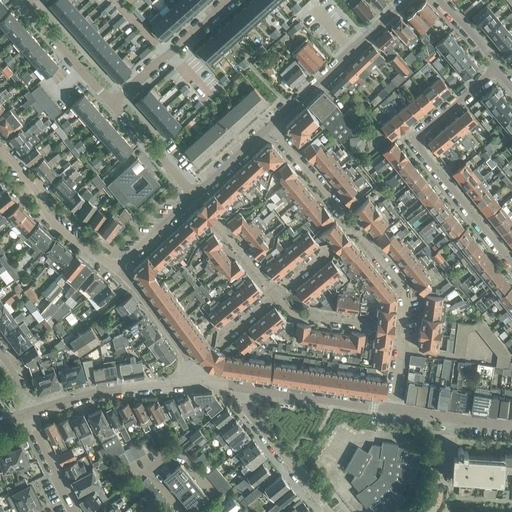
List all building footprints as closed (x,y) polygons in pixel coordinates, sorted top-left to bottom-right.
[(74,0),(46,0),(46,1),(58,14),(71,2),(71,3),(74,0)] [(179,0),(176,3),(188,16),(195,10),(185,0),(179,0)] [(185,0),(195,10),(201,4),(197,0),(185,0)] [(259,0),(252,0),(249,4),(260,17),(268,10),(259,0)] [(274,0),(259,0),(268,10),(277,3),(274,0)] [(371,11),(361,0),(360,0),(352,8),(362,20),(364,19),(366,19),(367,17),(367,15),(371,11)] [(482,0),(475,0),(472,3),(477,9),(484,2),(482,0)] [(439,15),(426,1),(416,10),(429,24),(439,15)] [(65,22),(78,10),(71,3),(71,2),(58,14),(65,22)] [(170,9),(181,22),(188,16),(176,3),(170,9)] [(477,9),(472,3),(463,11),(469,17),(477,9)] [(249,4),(241,11),(252,24),(260,17),(249,4)] [(480,26),(481,25),(494,14),(486,5),(472,17),(480,26)] [(161,16),(173,30),(181,22),(170,9),(162,16),(161,16)] [(487,32),(488,33),(501,22),(496,16),(499,14),(500,10),(499,9),(494,14),(481,25),(483,28),(483,30),(485,32),(487,32)] [(65,22),(71,29),(84,17),(78,10),(65,22)] [(423,30),(429,24),(416,10),(407,18),(424,37),(429,43),(434,38),(430,33),(428,35),(423,30)] [(241,11),(232,18),(244,32),(252,24),(241,11)] [(18,20),(18,21),(10,12),(0,20),(0,24),(6,31),(6,32),(18,21),(18,20)] [(150,31),(160,42),(173,30),(161,16),(162,16),(159,12),(148,21),(154,28),(150,31)] [(90,24),(84,17),(71,29),(77,36),(90,24)] [(399,33),(398,34),(411,47),(416,42),(414,40),(418,36),(405,23),(400,17),(391,26),(399,33)] [(232,18),(224,25),(236,39),(244,32),(232,18)] [(18,21),(19,21),(18,21),(6,32),(6,31),(2,35),(5,38),(9,35),(14,40),(26,30),(18,21)] [(490,38),(494,42),(508,30),(501,22),(488,33),(490,36),(490,38)] [(90,24),(77,36),(83,42),(96,31),(90,24)] [(224,25),(216,33),(228,46),(236,39),(224,25)] [(291,36),(297,31),(294,27),(287,32),(291,36)] [(436,31),(441,37),(444,34),(439,28),(436,31)] [(34,38),(26,30),(14,40),(22,49),(34,38)] [(395,37),(387,30),(374,42),(388,57),(387,59),(388,60),(396,53),(392,49),(400,42),(395,37)] [(499,46),(501,49),(502,50),(511,40),(511,35),(508,30),(494,42),(497,46),(499,46)] [(83,42),(89,49),(102,37),(96,31),(83,42)] [(216,33),(208,40),(220,53),(221,53),(228,46),(216,33)] [(443,53),(456,42),(455,41),(455,39),(453,37),(452,37),(449,33),(436,44),(443,53)] [(287,38),(285,35),(279,39),(282,43),(287,38)] [(108,44),(102,37),(89,49),(95,56),(108,44)] [(435,48),(429,43),(424,37),(420,40),(425,46),(415,55),(420,61),(435,48)] [(25,52),(30,58),(42,47),(34,39),(34,38),(22,49),(18,52),(18,53),(18,52),(21,56),(25,52)] [(307,39),(299,46),(317,65),(325,58),(307,39)] [(208,40),(195,52),(204,62),(208,59),(214,66),(223,57),(224,56),(221,53),(220,53),(208,40)] [(511,40),(502,50),(501,49),(501,50),(508,59),(511,55),(511,40)] [(443,53),(450,61),(463,50),(462,49),(462,47),(460,45),(459,45),(456,42),(443,53)] [(108,44),(95,56),(101,62),(114,51),(108,44)] [(381,55),(371,45),(364,52),(374,62),(378,58),(380,61),(384,58),(381,55)] [(299,46),(291,54),(309,72),(317,65),(299,46)] [(30,58),(37,67),(50,56),(49,56),(47,53),(42,47),(30,58)] [(450,61),(457,69),(470,58),(469,57),(469,56),(467,54),(466,53),(463,50),(450,61)] [(114,51),(101,62),(108,71),(122,59),(121,58),(114,51)] [(417,57),(411,51),(406,55),(412,62),(417,57)] [(375,63),(374,62),(364,52),(357,58),(368,70),(375,63)] [(388,60),(405,78),(413,71),(396,53),(388,60)] [(4,59),(7,63),(12,58),(10,54),(4,59)] [(122,59),(108,71),(120,84),(131,75),(128,71),(134,65),(125,55),(121,58),(122,59)] [(50,56),(37,67),(46,76),(58,65),(50,56)] [(357,58),(350,65),(359,76),(362,78),(369,71),(368,70),(357,58)] [(473,62),(470,58),(457,69),(464,78),(477,67),(476,65),(476,64),(474,62),(473,62)] [(306,75),(306,74),(298,65),(292,71),(289,68),(287,70),(285,69),(280,74),(284,78),(281,81),(281,83),(284,86),(286,87),(289,84),(292,87),(306,75)] [(346,69),(342,72),(352,82),(359,76),(350,65),(346,69)] [(425,65),(419,70),(422,73),(428,68),(425,65)] [(441,74),(447,69),(444,65),(438,70),(441,74)] [(416,79),(422,73),(419,70),(413,75),(416,79)] [(21,76),(24,79),(30,74),(27,71),(21,76)] [(338,96),(352,82),(342,72),(328,86),(338,96)] [(21,81),(14,73),(10,76),(17,84),(21,81)] [(391,78),(396,84),(402,79),(397,73),(391,78)] [(438,79),(431,84),(442,97),(450,90),(440,77),(437,74),(435,75),(438,79)] [(409,79),(403,84),(406,87),(412,82),(409,79)] [(389,92),(397,85),(392,81),(385,87),(389,92)] [(433,104),(442,97),(431,84),(428,81),(427,82),(429,85),(423,91),(433,104)] [(406,87),(403,84),(397,90),(400,93),(406,87)] [(31,92),(34,97),(44,89),(40,85),(31,92)] [(143,88),(132,98),(145,111),(158,99),(158,100),(162,96),(161,96),(153,86),(146,92),(143,88)] [(385,87),(378,94),(382,99),(389,92),(385,87)] [(481,98),(488,107),(501,95),(498,92),(498,90),(496,88),(494,88),(494,87),(481,98)] [(0,98),(8,92),(5,88),(0,92),(0,98)] [(254,88),(231,109),(244,123),(267,102),(254,88)] [(425,111),(433,104),(423,91),(420,88),(418,89),(421,92),(414,98),(425,111)] [(34,97),(37,100),(38,101),(47,94),(44,89),(34,97)] [(8,92),(0,98),(0,111),(4,108),(0,104),(5,100),(12,94),(10,90),(8,92)] [(32,103),(36,100),(29,91),(24,94),(32,103)] [(335,104),(323,91),(308,105),(320,117),(318,118),(341,142),(359,127),(346,111),(342,114),(335,104)] [(371,101),(374,105),(381,99),(374,92),(371,94),(374,98),(371,101)] [(393,93),(387,98),(389,102),(395,96),(393,93)] [(38,101),(41,106),(51,98),(47,94),(38,101)] [(92,103),(92,104),(84,95),(72,105),(80,114),(92,103)] [(406,105),(417,117),(425,111),(414,98),(412,95),(410,96),(413,99),(406,105)] [(501,95),(488,107),(495,115),(508,104),(505,100),(505,99),(503,96),(502,96),(501,95)] [(41,106),(44,109),(45,110),(54,102),(51,98),(41,106)] [(387,98),(380,104),(383,107),(389,102),(387,98)] [(158,99),(145,111),(152,119),(165,107),(158,100),(158,99)] [(40,113),(44,109),(41,106),(38,101),(37,100),(32,103),(40,113)] [(45,110),(48,114),(58,107),(54,102),(45,110)] [(408,124),(417,117),(406,105),(403,102),(402,103),(404,106),(398,112),(408,124)] [(93,104),(92,103),(80,114),(88,123),(100,112),(92,104),(93,104)] [(495,115),(502,123),(511,115),(511,106),(511,105),(509,105),(508,104),(495,115)] [(346,111),(356,122),(362,117),(352,106),(346,111)] [(0,129),(12,120),(17,115),(11,107),(0,116),(0,129)] [(52,119),(61,111),(58,107),(48,114),(52,119)] [(165,107),(152,119),(159,127),(172,115),(165,107)] [(309,124),(310,126),(318,120),(307,107),(300,113),(292,120),(286,126),(286,130),(298,145),(300,147),(304,144),(302,141),(310,135),(307,131),(306,127),(309,124)] [(483,111),(480,107),(473,113),(476,117),(483,111)] [(376,108),(370,113),(373,116),(379,111),(376,108)] [(221,144),(244,123),(231,109),(208,129),(221,144)] [(396,113),(389,119),(400,131),(400,132),(409,125),(408,124),(398,112),(395,109),(393,110),(396,113)] [(469,128),(473,125),(476,129),(480,126),(467,110),(459,116),(469,128)] [(100,112),(88,123),(96,132),(108,121),(105,119),(100,112)] [(17,115),(12,120),(0,129),(1,130),(0,131),(3,135),(4,134),(7,137),(23,123),(17,115)] [(172,115),(159,127),(166,136),(180,124),(172,115)] [(511,115),(502,123),(509,132),(511,129),(511,115)] [(459,116),(451,123),(464,139),(468,136),(464,132),(469,128),(459,116)] [(490,119),(487,116),(480,122),(483,125),(486,122),(490,119)] [(391,138),(400,132),(400,131),(389,119),(383,124),(380,121),(378,122),(381,126),(391,138)] [(14,146),(14,147),(31,133),(38,127),(42,124),(39,121),(24,133),(20,129),(8,139),(11,142),(10,143),(13,146),(14,146)] [(70,124),(67,121),(61,126),(64,129),(70,124)] [(108,121),(96,132),(104,141),(116,130),(108,121)] [(487,131),(491,128),(486,122),(483,125),(487,131)] [(461,141),(464,139),(451,123),(443,129),(453,141),(457,145),(461,141)] [(54,130),(63,140),(67,137),(58,126),(54,130)] [(31,133),(14,147),(15,147),(14,148),(20,155),(40,139),(36,134),(41,130),(38,127),(31,133)] [(198,165),(221,144),(208,129),(184,150),(198,165)] [(443,129),(436,135),(449,151),(452,149),(449,144),(453,141),(443,129)] [(124,138),(123,139),(116,130),(104,141),(112,150),(124,139),(124,138)] [(442,150),(446,154),(449,151),(436,135),(428,142),(437,154),(442,150)] [(491,140),(494,145),(500,140),(497,135),(491,140)] [(468,136),(464,139),(471,147),(474,144),(468,136)] [(74,146),(67,137),(63,140),(71,149),(74,147),(75,146),(74,146)] [(351,152),(363,152),(362,138),(350,138),(351,152)] [(120,158),(132,148),(124,139),(112,150),(120,158)] [(468,149),(471,147),(464,139),(461,141),(468,149)] [(483,146),(487,150),(491,147),(494,145),(491,140),(483,146)] [(80,141),(74,146),(75,146),(77,149),(83,144),(80,141)] [(401,150),(394,142),(383,152),(386,156),(374,166),(376,170),(401,150)] [(24,161),(26,161),(29,165),(42,155),(42,154),(47,150),(49,152),(53,149),(48,143),(39,150),(35,146),(22,156),(23,157),(23,159),(24,161)] [(312,162),(314,161),(324,153),(324,152),(319,146),(315,149),(310,143),(302,150),(312,162)] [(253,157),(254,157),(264,167),(270,162),(273,166),(279,161),(281,164),(285,161),(283,159),(283,158),(271,144),(267,144),(253,157)] [(71,149),(70,150),(77,159),(81,155),(74,147),(71,149)] [(493,151),(491,147),(487,150),(485,152),(489,156),(494,151),(493,151)] [(314,161),(320,169),(322,167),(323,168),(327,164),(326,163),(330,159),(331,160),(339,153),(337,150),(334,153),(333,151),(329,154),(326,150),(324,152),(324,153),(314,161)] [(401,150),(376,170),(379,173),(392,163),(395,167),(407,158),(401,150)] [(39,175),(50,166),(61,157),(58,152),(47,162),(44,158),(32,167),(35,171),(35,172),(37,174),(38,175),(39,175)] [(320,169),(327,177),(340,166),(336,163),(340,160),(339,158),(342,156),(339,153),(331,160),(330,159),(326,163),(327,164),(323,168),(322,167),(320,169)] [(500,165),(503,162),(498,155),(494,158),(500,165)] [(94,165),(100,160),(97,157),(91,162),(94,165)] [(264,167),(254,157),(245,165),(257,177),(266,169),(264,167)] [(140,202),(139,200),(145,195),(146,196),(160,184),(159,184),(137,159),(137,158),(106,185),(113,194),(123,206),(130,200),(135,206),(140,202)] [(413,165),(407,158),(395,167),(399,171),(386,181),(389,185),(413,165)] [(489,158),(485,161),(491,169),(495,165),(494,164),(489,158)] [(62,165),(65,169),(73,162),(70,159),(62,165)] [(102,163),(100,160),(94,165),(96,168),(102,163)] [(465,162),(452,173),(459,181),(472,171),(467,164),(470,162),(469,160),(466,163),(465,162)] [(280,178),(285,185),(296,176),(297,175),(287,163),(279,170),(284,176),(280,178)] [(245,165),(237,173),(239,175),(238,175),(242,179),(243,178),(247,183),(254,191),(259,197),(262,194),(257,188),(256,188),(254,186),(256,184),(253,181),(256,178),(257,177),(245,165)] [(419,173),(413,165),(389,185),(392,188),(404,178),(408,182),(419,173)] [(506,165),(502,168),(509,176),(511,172),(510,171),(506,165)] [(56,174),(50,166),(39,175),(39,176),(39,177),(41,179),(42,180),(45,183),(56,174)] [(343,170),(340,166),(327,177),(334,185),(336,184),(336,185),(341,181),(339,179),(344,175),(345,176),(353,169),(351,166),(348,169),(346,167),(343,170)] [(476,168),(472,171),(459,181),(466,190),(479,179),(474,173),(477,170),(476,168)] [(334,185),(340,193),(351,184),(351,185),(354,183),(350,179),(353,176),(352,174),(355,172),(353,169),(345,176),(344,175),(339,179),(341,181),(336,185),(336,184),(334,185)] [(55,194),(56,194),(57,195),(73,180),(79,174),(75,170),(69,176),(69,177),(65,181),(61,177),(50,188),(53,191),(53,193),(55,194)] [(238,175),(239,175),(237,173),(229,180),(241,192),(244,189),(247,192),(249,190),(251,193),(254,191),(247,183),(243,178),(242,179),(238,175)] [(425,181),(419,173),(408,182),(411,187),(398,197),(401,200),(409,194),(425,181)] [(81,177),(79,174),(73,180),(57,195),(57,197),(59,199),(61,199),(64,202),(75,191),(71,187),(81,177)] [(105,184),(97,174),(91,179),(99,189),(105,184)] [(302,184),(296,176),(285,185),(283,187),(288,193),(287,194),(286,194),(285,195),(284,194),(274,202),(276,205),(283,199),(291,193),(296,189),(295,188),(299,185),(300,185),(302,184)] [(501,179),(506,185),(510,182),(505,176),(501,179)] [(466,190),(473,198),(486,188),(489,185),(482,177),(479,179),(466,190)] [(267,181),(265,180),(264,181),(261,178),(258,181),(265,188),(267,181)] [(229,180),(222,187),(223,189),(227,194),(228,193),(232,197),(232,198),(238,205),(241,203),(238,200),(240,199),(237,196),(241,192),(229,180)] [(425,181),(409,194),(401,200),(404,204),(417,194),(420,198),(432,188),(425,181)] [(291,193),(283,199),(276,205),(273,207),(275,210),(284,203),(289,208),(296,202),(309,192),(302,184),(300,185),(299,185),(295,188),(296,189),(291,193)] [(351,184),(340,193),(339,194),(349,206),(357,200),(352,193),(356,190),(351,185),(351,184)] [(106,185),(102,188),(110,197),(113,194),(106,185)] [(473,198),(479,206),(492,196),(487,189),(490,187),(489,185),(486,188),(473,198)] [(223,189),(222,187),(214,194),(226,207),(229,204),(231,206),(233,205),(236,207),(238,205),(232,198),(232,197),(228,193),(227,194),(223,189)] [(273,194),(268,188),(268,190),(265,197),(267,200),(273,194)] [(438,196),(432,188),(420,198),(423,202),(411,212),(414,216),(422,209),(438,196)] [(83,201),(85,203),(88,200),(93,195),(87,190),(81,196),(77,192),(66,203),(67,204),(67,206),(69,208),(71,208),(74,211),(75,210),(80,205),(81,204),(83,201)] [(12,195),(10,195),(7,191),(0,197),(0,217),(2,216),(0,213),(0,212),(2,211),(15,201),(14,199),(14,197),(12,195)] [(315,200),(309,192),(296,202),(299,207),(296,210),(297,211),(293,214),(295,216),(304,209),(305,210),(310,206),(308,205),(313,201),(313,202),(315,200)] [(496,193),(492,196),(479,206),(486,215),(499,204),(494,198),(497,195),(496,193)] [(214,194),(204,203),(216,215),(222,210),(224,212),(227,208),(226,207),(214,194)] [(88,200),(85,203),(83,206),(80,211),(78,213),(77,214),(87,221),(97,207),(91,203),(97,198),(94,195),(93,195),(88,200)] [(438,196),(422,209),(414,216),(408,220),(411,224),(416,219),(429,209),(432,213),(444,204),(438,196)] [(366,226),(373,234),(387,222),(380,214),(382,213),(375,205),(373,206),(367,199),(353,210),(360,219),(365,226),(366,226)] [(312,217),(322,208),(315,200),(313,202),(313,201),(308,205),(310,206),(305,210),(304,209),(295,216),(298,219),(301,216),(303,219),(307,216),(309,219),(312,217)] [(385,200),(377,206),(383,213),(387,210),(391,206),(385,200)] [(216,216),(216,215),(204,203),(203,204),(200,207),(198,209),(197,209),(196,210),(208,223),(210,222),(209,222),(211,220),(215,217),(216,216)] [(80,205),(75,210),(78,213),(80,211),(83,206),(82,205),(81,204),(80,205)] [(450,211),(444,204),(432,213),(436,217),(423,228),(426,231),(450,211)] [(488,216),(495,225),(511,212),(505,205),(504,204),(501,206),(500,206),(488,216)] [(15,224),(26,213),(25,213),(26,211),(24,209),(22,209),(18,205),(6,216),(4,214),(0,218),(0,225),(6,220),(12,227),(15,224)] [(387,210),(395,219),(399,216),(391,206),(387,210)] [(324,207),(322,208),(312,217),(317,223),(320,220),(325,226),(334,219),(324,207)] [(115,232),(115,233),(132,217),(124,208),(119,215),(120,216),(118,219),(112,215),(98,232),(101,235),(103,233),(103,235),(105,236),(107,236),(110,238),(115,232)] [(92,226),(94,226),(98,229),(107,216),(98,210),(89,222),(90,223),(90,225),(92,226)] [(202,229),(208,223),(196,210),(187,219),(187,220),(199,232),(200,234),(204,230),(202,229)] [(238,230),(239,230),(245,238),(248,236),(248,237),(253,233),(251,232),(256,228),(257,229),(274,214),(271,211),(260,220),(256,215),(253,218),(252,219),(248,222),(238,230)] [(445,228),(456,219),(450,211),(426,231),(429,234),(441,224),(445,228)] [(511,212),(495,225),(501,233),(511,224),(511,220),(509,216),(511,214),(511,212)] [(27,214),(26,213),(15,224),(23,233),(34,222),(31,218),(31,216),(29,214),(27,214)] [(280,216),(287,224),(290,221),(284,213),(280,216)] [(238,230),(248,222),(252,219),(253,218),(251,214),(250,214),(245,219),(242,215),(237,219),(235,216),(227,222),(236,233),(239,230),(238,230)] [(252,247),(262,239),(265,236),(262,232),(265,230),(263,228),(276,217),(274,214),(257,229),(256,228),(251,232),(253,233),(248,237),(248,236),(245,238),(252,246),(252,247)] [(463,227),(456,219),(445,228),(448,233),(436,243),(439,246),(463,227)] [(187,220),(180,227),(181,229),(184,233),(186,232),(189,236),(189,237),(197,245),(199,243),(197,240),(199,239),(195,235),(199,232),(187,220)] [(297,230),(290,221),(287,224),(289,227),(294,233),(297,230)] [(307,221),(304,223),(314,235),(317,232),(307,221)] [(336,248),(337,249),(336,250),(337,251),(338,251),(343,257),(341,258),(344,262),(358,250),(359,250),(351,240),(351,239),(350,238),(349,238),(345,232),(344,231),(335,221),(321,233),(324,237),(325,236),(331,242),(330,242),(331,244),(332,243),(336,248)] [(31,246),(46,230),(41,226),(42,226),(39,223),(24,240),(31,246)] [(511,224),(501,233),(508,241),(511,238),(511,224)] [(180,227),(172,234),(183,246),(187,243),(190,246),(192,245),(194,247),(197,245),(189,237),(189,236),(186,232),(184,233),(181,229),(180,227)] [(448,243),(450,246),(454,251),(471,237),(465,229),(448,243)] [(53,237),(46,230),(31,246),(35,250),(30,255),(34,258),(53,237)] [(297,231),(294,233),(301,241),(301,242),(304,246),(305,245),(309,249),(309,250),(310,252),(319,245),(317,243),(318,241),(316,238),(314,239),(308,232),(304,235),(301,232),(300,234),(297,231)] [(384,232),(377,238),(376,239),(386,251),(388,250),(398,241),(393,235),(389,238),(384,232)] [(301,241),(294,233),(292,235),(294,238),(292,240),(295,243),(291,246),(302,259),(310,252),(309,250),(309,249),(305,245),(304,246),(301,242),(301,241)] [(172,234),(164,241),(166,243),(165,244),(169,248),(170,247),(174,251),(173,251),(181,259),(184,257),(181,255),(183,253),(180,250),(183,246),(172,234)] [(210,255),(219,247),(222,244),(213,234),(206,240),(207,242),(208,243),(204,247),(210,255)] [(454,251),(460,258),(477,245),(471,237),(454,251)] [(414,242),(405,249),(404,248),(400,252),(401,253),(397,257),(396,256),(394,258),(401,266),(414,255),(411,252),(414,249),(413,247),(420,241),(418,238),(414,242)] [(268,246),(262,239),(252,247),(252,246),(249,249),(258,259),(265,253),(263,250),(268,246)] [(398,241),(388,250),(394,258),(396,256),(397,257),(401,253),(400,252),(404,248),(405,249),(414,242),(411,239),(408,242),(407,240),(404,243),(400,239),(398,241)] [(50,264),(64,247),(61,244),(61,243),(58,241),(57,241),(56,240),(45,253),(50,256),(46,260),(50,264)] [(206,240),(198,249),(200,251),(204,247),(208,243),(207,242),(206,240)] [(281,254),(282,253),(293,267),(302,259),(291,246),(285,251),(277,240),(276,248),(281,254)] [(164,241),(156,249),(168,261),(172,257),(175,261),(176,259),(179,262),(181,259),(173,251),(174,251),(170,247),(169,248),(165,244),(166,243),(164,241)] [(426,245),(423,248),(429,256),(432,253),(426,245)] [(466,266),(471,262),(483,253),(484,253),(477,245),(460,258),(463,262),(466,266)] [(67,250),(64,247),(50,264),(53,266),(52,267),(58,272),(73,254),(72,253),(71,252),(69,250),(67,250)] [(204,269),(206,271),(215,264),(215,265),(219,261),(218,260),(223,256),(223,257),(226,255),(219,247),(210,255),(206,258),(209,261),(206,264),(207,266),(204,269)] [(148,257),(158,268),(157,268),(158,270),(168,261),(156,249),(148,257)] [(437,251),(432,255),(439,263),(439,264),(439,263),(444,259),(437,251)] [(271,252),(268,254),(275,263),(278,268),(279,267),(283,271),(282,271),(284,274),(293,267),(282,253),(281,254),(277,257),(275,254),(273,255),(271,252)] [(347,274),(349,276),(357,269),(357,270),(362,266),(361,265),(365,261),(366,262),(368,260),(361,252),(348,263),(351,267),(348,269),(349,271),(347,274)] [(14,265),(4,253),(0,256),(0,260),(7,270),(14,265)] [(478,270),(490,260),(484,253),(471,262),(466,266),(469,269),(474,266),(477,270),(478,270)] [(275,263),(268,254),(265,257),(268,260),(266,261),(269,264),(265,268),(276,281),(284,274),(282,271),(283,271),(279,267),(278,268),(275,263)] [(71,293),(79,283),(92,269),(75,255),(61,271),(54,279),(71,293)] [(215,265),(215,264),(206,271),(208,274),(211,271),(213,273),(216,270),(219,274),(223,270),(232,263),(226,255),(223,257),(223,256),(218,260),(219,261),(215,265)] [(401,266),(407,274),(409,272),(410,273),(414,269),(413,267),(418,264),(418,265),(427,258),(424,255),(421,258),(420,256),(417,259),(414,255),(401,266)] [(147,293),(155,303),(171,292),(163,281),(160,284),(154,275),(153,271),(157,268),(158,268),(148,257),(147,257),(133,270),(133,274),(144,289),(147,293)] [(407,274),(414,282),(425,273),(427,272),(424,268),(427,265),(426,263),(429,261),(427,258),(418,265),(418,264),(413,267),(414,269),(410,273),(409,272),(407,274)] [(444,259),(439,264),(445,271),(450,266),(444,259)] [(244,271),(235,260),(232,263),(223,270),(230,278),(234,274),(236,277),(244,271)] [(325,269),(324,270),(328,275),(329,273),(333,278),(332,278),(339,286),(341,284),(339,281),(341,280),(338,277),(342,273),(337,268),(334,264),(331,260),(323,267),(325,269)] [(358,276),(361,279),(375,268),(368,260),(366,262),(365,261),(361,265),(362,266),(357,270),(357,269),(349,276),(351,279),(353,276),(355,278),(358,276)] [(490,260),(478,270),(477,270),(472,274),(476,278),(473,281),(476,284),(496,268),(490,260)] [(17,262),(14,265),(7,270),(15,280),(21,275),(25,271),(17,262)] [(47,267),(44,264),(34,274),(37,278),(47,267)] [(329,273),(328,275),(324,270),(325,269),(323,267),(315,274),(326,287),(330,284),(332,287),(334,285),(337,288),(339,286),(332,278),(333,278),(329,273)] [(173,271),(170,268),(164,274),(166,277),(173,271)] [(381,276),(375,268),(361,279),(364,283),(361,286),(363,288),(360,290),(362,292),(370,285),(371,286),(375,283),(374,281),(379,278),(381,276)] [(485,290),(490,286),(496,281),(498,283),(504,279),(496,268),(476,284),(479,288),(482,286),(485,290)] [(92,269),(79,283),(92,294),(93,294),(106,283),(100,278),(101,276),(92,269)] [(181,274),(178,271),(171,276),(173,279),(181,274)] [(425,273),(414,282),(413,283),(423,295),(431,288),(426,282),(430,279),(425,274),(425,273)] [(315,274),(305,282),(316,295),(321,301),(324,298),(326,297),(323,294),(323,293),(321,291),(326,287),(315,274)] [(457,286),(461,283),(455,275),(453,277),(451,279),(457,286)] [(388,284),(381,276),(379,278),(374,281),(375,283),(371,286),(370,285),(362,292),(364,295),(367,292),(369,294),(372,292),(375,295),(388,284)] [(252,297),(254,299),(262,292),(251,279),(247,282),(244,279),(242,281),(240,278),(237,280),(245,288),(244,289),(247,293),(249,292),(252,297)] [(54,279),(43,292),(53,300),(42,314),(47,320),(51,315),(55,311),(68,296),(71,293),(54,279)] [(504,279),(498,283),(496,281),(490,286),(496,293),(484,303),(480,298),(475,302),(482,310),(493,301),(511,287),(511,286),(504,279)] [(234,293),(245,306),(254,299),(252,297),(249,292),(247,293),(244,289),(245,288),(237,280),(233,283),(238,290),(234,293)] [(470,289),(463,281),(460,284),(466,292),(470,289)] [(306,303),(307,303),(316,295),(305,282),(295,290),(306,303)] [(439,289),(435,289),(435,293),(439,293),(439,290),(442,293),(451,285),(448,282),(439,289)] [(107,283),(106,283),(93,294),(92,294),(99,303),(94,307),(96,309),(100,307),(106,302),(105,301),(115,293),(112,288),(112,287),(110,284),(108,284),(107,283)] [(375,295),(380,301),(398,296),(388,284),(375,295)] [(511,285),(511,286),(511,287),(493,301),(500,309),(505,304),(511,298),(511,285)] [(25,291),(32,301),(39,296),(31,287),(25,291)] [(338,294),(335,311),(346,313),(347,310),(348,304),(347,304),(347,299),(348,299),(350,288),(347,288),(346,291),(343,291),(343,295),(338,294)] [(347,310),(346,313),(357,314),(359,297),(354,297),(355,293),(352,292),(353,289),(350,288),(348,299),(347,299),(347,304),(348,304),(347,310)] [(230,296),(224,301),(236,314),(245,306),(234,293),(231,289),(227,292),(230,296)] [(175,297),(171,292),(155,303),(155,304),(156,304),(156,305),(156,306),(158,308),(160,309),(163,313),(169,321),(169,323),(170,325),(172,325),(172,326),(186,316),(182,310),(184,309),(175,297)] [(125,313),(138,303),(131,295),(115,307),(122,316),(125,313)] [(11,296),(10,297),(5,301),(7,304),(14,300),(11,296)] [(65,313),(75,302),(68,296),(55,311),(51,315),(56,320),(61,316),(65,313)] [(396,310),(398,296),(380,301),(379,308),(396,310)] [(432,308),(432,307),(438,307),(438,308),(449,309),(449,306),(445,305),(445,307),(443,307),(443,308),(441,308),(442,298),(426,296),(424,306),(427,307),(432,308)] [(511,298),(505,304),(509,309),(498,318),(500,321),(507,316),(511,312),(511,311),(511,298)] [(214,299),(211,301),(219,310),(218,310),(222,315),(223,314),(226,318),(226,319),(228,321),(236,314),(224,301),(220,304),(218,302),(217,303),(214,299)] [(449,306),(449,309),(463,304),(465,302),(462,299),(449,306)] [(218,310),(219,310),(211,301),(209,303),(212,307),(209,309),(212,311),(208,315),(219,328),(228,321),(226,319),(226,318),(223,314),(222,315),(218,310)] [(478,313),(469,302),(464,305),(473,317),(478,313)] [(144,312),(138,303),(125,313),(122,316),(125,320),(119,324),(122,328),(144,312)] [(0,320),(10,313),(3,304),(0,306),(0,320)] [(463,304),(449,309),(453,316),(458,313),(457,312),(465,308),(463,304)] [(438,308),(438,307),(432,307),(432,308),(427,307),(424,306),(423,317),(440,319),(442,319),(446,320),(447,313),(448,313),(449,309),(438,308)] [(276,325),(275,325),(282,334),(285,332),(282,328),(281,329),(280,327),(279,328),(278,327),(286,321),(275,307),(266,314),(268,316),(267,317),(271,321),(272,320),(276,325)] [(79,318),(80,320),(91,311),(88,308),(81,314),(82,315),(79,318)] [(378,313),(377,321),(394,323),(396,310),(379,308),(377,308),(376,312),(378,313)] [(487,319),(491,316),(486,309),(482,313),(487,319)] [(505,330),(511,324),(511,311),(511,312),(507,316),(510,320),(503,326),(505,330)] [(14,318),(10,313),(0,320),(0,327),(1,328),(4,332),(17,322),(18,322),(25,317),(22,312),(14,318)] [(71,312),(65,317),(72,325),(77,320),(71,312)] [(128,337),(138,330),(151,320),(144,312),(122,328),(128,337)] [(207,320),(202,313),(199,316),(204,322),(207,320)] [(266,314),(258,321),(269,334),(276,328),(278,329),(277,330),(278,332),(277,332),(280,336),(282,334),(275,325),(276,325),(272,320),(271,321),(267,317),(268,316),(266,314)] [(190,321),(186,316),(172,326),(173,328),(173,329),(175,331),(176,332),(179,336),(186,344),(186,346),(187,348),(189,348),(189,349),(203,339),(199,333),(200,332),(191,319),(190,321)] [(442,319),(440,319),(423,317),(422,317),(421,327),(420,327),(419,332),(439,334),(440,329),(438,329),(439,319),(442,320),(442,319)] [(475,329),(479,333),(488,326),(482,318),(472,324),(475,329)] [(133,347),(157,329),(151,320),(138,330),(141,335),(130,343),(133,347)] [(269,334),(258,321),(248,330),(259,343),(269,334)] [(376,332),(393,334),(393,332),(394,329),(394,325),(395,323),(394,323),(377,321),(377,322),(376,326),(376,330),(376,332)] [(458,322),(457,331),(468,333),(475,329),(472,324),(458,322)] [(308,341),(309,329),(310,325),(296,323),(295,333),(298,333),(297,339),(307,341),(308,341)] [(11,342),(12,343),(25,333),(18,324),(5,334),(8,337),(8,339),(10,342),(11,342)] [(479,333),(482,337),(491,330),(488,326),(479,333)] [(91,327),(74,337),(70,340),(74,346),(79,354),(97,341),(100,346),(101,346),(105,343),(102,339),(101,338),(99,340),(91,327)] [(103,327),(98,330),(102,336),(107,332),(103,327)] [(163,338),(157,329),(144,338),(133,347),(136,352),(139,355),(141,354),(145,351),(151,347),(163,338)] [(317,339),(318,334),(319,334),(319,331),(309,329),(308,341),(307,341),(306,346),(311,347),(310,352),(313,352),(312,356),(315,356),(317,345),(318,345),(319,340),(317,339)] [(105,343),(113,338),(118,336),(116,330),(113,332),(112,331),(108,333),(109,335),(102,339),(105,343)] [(482,337),(486,342),(495,334),(491,330),(482,337)] [(319,331),(319,334),(318,334),(317,339),(319,340),(318,345),(317,345),(315,356),(321,357),(322,349),(327,349),(330,332),(319,331)] [(64,344),(70,340),(74,337),(71,332),(61,339),(64,344)] [(234,341),(238,346),(243,352),(247,349),(249,351),(257,345),(246,332),(234,341)] [(340,334),(330,332),(327,349),(331,350),(331,355),(333,355),(333,358),(336,359),(337,348),(338,348),(339,342),(337,342),(338,337),(339,337),(340,334)] [(365,333),(351,332),(350,335),(349,348),(359,349),(359,343),(363,344),(365,333)] [(391,347),(393,334),(376,332),(375,339),(373,339),(372,344),(374,344),(391,347)] [(439,334),(419,332),(419,336),(420,336),(418,347),(437,350),(438,349),(435,349),(436,340),(439,340),(439,334)] [(30,340),(25,333),(12,343),(12,345),(14,348),(16,348),(18,352),(31,342),(33,343),(35,342),(40,338),(37,335),(30,340)] [(129,341),(123,334),(120,335),(123,344),(129,341)] [(338,348),(337,348),(336,359),(339,359),(340,356),(342,357),(343,352),(348,353),(349,348),(350,335),(340,334),(339,337),(338,337),(337,342),(339,342),(338,348)] [(486,342),(489,346),(498,339),(495,334),(486,342)] [(119,335),(118,336),(113,338),(114,347),(123,345),(119,335)] [(447,339),(446,350),(452,351),(454,336),(450,336),(449,339),(447,339)] [(170,346),(163,338),(151,347),(145,351),(141,354),(144,358),(147,363),(151,360),(156,356),(170,346)] [(212,370),(218,374),(225,356),(223,355),(224,354),(223,353),(223,352),(221,352),(218,350),(215,348),(214,347),(213,347),(212,346),(211,348),(208,346),(203,339),(189,349),(189,350),(196,361),(203,364),(203,365),(204,365),(208,367),(211,369),(212,370)] [(489,346),(493,350),(502,343),(498,339),(489,346)] [(66,346),(61,340),(54,345),(58,350),(63,349),(66,346)] [(70,340),(64,344),(68,350),(74,346),(70,340)] [(497,355),(510,354),(502,343),(493,350),(497,355)] [(365,351),(364,354),(375,355),(375,356),(381,357),(381,355),(387,356),(387,357),(390,358),(391,347),(374,344),(373,349),(370,349),(369,351),(365,351)] [(28,364),(38,357),(41,355),(34,345),(21,355),(23,359),(23,360),(25,363),(27,363),(28,364)] [(154,372),(176,355),(170,346),(156,356),(159,360),(154,364),(151,360),(147,363),(154,372)] [(48,390),(59,386),(54,369),(58,367),(57,361),(54,351),(41,355),(38,357),(42,369),(47,384),(48,390)] [(375,356),(375,355),(364,354),(364,357),(368,358),(368,360),(372,360),(371,365),(388,368),(390,358),(387,357),(387,356),(381,355),(381,357),(375,356)] [(509,362),(510,354),(497,355),(497,360),(509,362)] [(283,355),(282,359),(282,363),(286,364),(287,360),(291,361),(292,356),(283,355)] [(410,355),(409,364),(420,366),(421,356),(410,355)] [(135,356),(130,357),(133,379),(144,377),(141,360),(135,361),(135,356)] [(241,359),(225,356),(218,374),(230,375),(239,377),(242,360),(242,357),(241,359)] [(38,393),(48,390),(47,384),(42,369),(38,357),(28,364),(32,378),(32,379),(33,382),(34,383),(36,387),(37,392),(38,393)] [(119,364),(122,381),(133,379),(130,357),(124,358),(125,363),(119,364)] [(75,365),(70,367),(74,382),(75,382),(75,384),(81,382),(80,381),(85,380),(81,364),(79,358),(74,359),(75,365)] [(248,361),(242,360),(239,377),(268,381),(271,364),(264,363),(264,361),(248,358),(248,361)] [(449,387),(443,386),(448,360),(442,359),(442,364),(440,377),(439,384),(435,406),(439,407),(446,408),(449,387)] [(73,383),(74,382),(70,367),(64,368),(62,360),(57,361),(58,367),(63,385),(68,384),(69,385),(72,384),(73,383)] [(103,363),(104,367),(107,384),(118,382),(114,361),(103,363)] [(102,384),(107,384),(104,367),(93,369),(93,362),(86,363),(88,376),(94,375),(96,386),(102,384)] [(299,386),(302,367),(302,365),(301,369),(295,368),(295,365),(286,364),(282,363),(280,363),(279,365),(273,364),(271,382),(299,386)] [(433,406),(435,406),(439,384),(440,377),(442,364),(437,364),(434,384),(428,384),(425,404),(425,405),(426,405),(426,404),(433,406)] [(490,388),(493,371),(493,366),(478,364),(474,386),(477,386),(476,393),(489,394),(490,388)] [(308,368),(302,367),(299,386),(300,386),(300,385),(301,385),(302,386),(305,386),(306,386),(321,388),(322,389),(325,389),(326,389),(327,389),(330,371),(323,370),(324,368),(309,366),(308,368)] [(457,409),(461,384),(462,380),(463,373),(463,370),(463,369),(458,369),(455,388),(449,387),(446,408),(454,409),(455,409),(457,409)] [(336,372),(330,371),(327,389),(329,389),(330,390),(333,391),(334,390),(349,392),(350,393),(353,394),(355,393),(355,394),(356,394),(358,377),(359,374),(358,373),(358,376),(351,375),(352,372),(337,370),(336,372)] [(414,403),(417,384),(419,374),(414,373),(412,381),(407,380),(404,401),(411,402),(412,402),(414,403)] [(463,373),(462,380),(461,384),(457,409),(460,410),(468,411),(471,391),(465,390),(468,374),(467,374),(463,373)] [(419,374),(417,384),(414,403),(417,403),(418,403),(425,404),(428,384),(422,383),(423,374),(419,374)] [(365,378),(358,377),(356,394),(384,398),(387,381),(380,380),(381,378),(365,376),(365,378)] [(499,389),(490,388),(489,394),(489,395),(486,413),(496,415),(498,396),(499,389)] [(504,389),(503,397),(498,396),(496,415),(506,416),(509,390),(504,389)] [(201,408),(204,406),(216,397),(212,392),(204,392),(202,392),(193,393),(193,396),(199,403),(198,404),(201,408)] [(486,413),(489,395),(489,394),(476,393),(473,392),(470,411),(486,413)] [(178,402),(177,403),(184,415),(189,412),(195,424),(201,421),(199,417),(196,412),(188,397),(183,400),(181,399),(179,400),(178,402)] [(219,399),(218,400),(216,397),(201,408),(196,412),(199,417),(207,410),(211,415),(224,404),(222,401),(219,399)] [(166,403),(164,404),(175,424),(180,422),(183,428),(188,426),(173,399),(170,401),(170,400),(165,402),(166,403)] [(164,411),(163,412),(158,403),(155,404),(154,402),(152,403),(151,403),(148,404),(147,406),(146,406),(156,425),(168,419),(164,411)] [(118,408),(117,409),(126,425),(136,419),(128,403),(123,405),(122,405),(121,405),(120,405),(119,406),(118,407),(118,408)] [(132,407),(145,431),(150,428),(147,423),(151,421),(141,403),(140,403),(139,403),(136,404),(136,405),(132,407)] [(105,410),(104,411),(112,426),(117,424),(126,440),(131,438),(113,406),(110,408),(108,407),(106,409),(105,410)] [(219,426),(233,415),(225,406),(205,423),(206,425),(208,424),(210,426),(216,422),(219,426)] [(102,442),(117,435),(112,425),(110,426),(101,409),(88,415),(102,442)] [(93,433),(83,414),(78,416),(76,416),(73,417),(73,419),(71,420),(84,444),(95,439),(92,434),(93,433)] [(61,420),(58,421),(58,423),(57,423),(65,439),(71,436),(72,438),(76,435),(67,418),(63,420),(61,420)] [(222,444),(243,428),(239,423),(235,419),(215,435),(222,444)] [(47,423),(45,425),(44,426),(43,427),(51,443),(58,440),(61,447),(65,445),(54,422),(49,424),(47,423)] [(189,435),(194,442),(204,434),(199,427),(189,435)] [(250,437),(243,428),(222,444),(225,448),(231,444),(236,449),(250,437)] [(187,433),(177,441),(181,445),(191,437),(187,433)] [(124,450),(117,435),(102,442),(104,447),(110,458),(124,450)] [(150,437),(145,440),(151,451),(156,448),(150,437)] [(191,437),(181,445),(184,449),(194,441),(191,437)] [(145,454),(151,451),(145,440),(140,442),(145,454)] [(235,462),(242,456),(245,460),(259,448),(253,440),(231,457),(235,462)] [(140,456),(145,454),(140,442),(134,445),(140,456)] [(356,494),(366,507),(368,505),(371,508),(372,507),(375,511),(390,511),(406,499),(400,492),(405,488),(406,482),(415,483),(420,452),(404,449),(405,448),(397,447),(398,444),(382,442),(381,446),(372,444),(367,452),(358,446),(345,468),(355,474),(351,481),(359,492),(356,494)] [(12,450),(10,451),(15,468),(29,464),(27,456),(24,457),(21,447),(20,448),(19,445),(12,448),(12,450)] [(134,445),(129,448),(135,459),(140,456),(134,445)] [(103,461),(110,458),(104,447),(98,450),(103,461)] [(503,483),(504,473),(503,473),(504,459),(467,457),(467,450),(463,450),(463,449),(463,448),(462,448),(461,447),(460,447),(459,447),(459,448),(458,448),(458,449),(457,450),(457,456),(453,456),(452,480),(459,480),(458,495),(470,496),(470,492),(464,492),(464,481),(503,483)] [(123,451),(129,462),(135,459),(129,448),(123,451)] [(266,457),(259,448),(245,460),(248,464),(241,470),(245,474),(266,457)] [(57,456),(62,465),(76,458),(71,449),(57,456)] [(15,468),(10,451),(7,452),(7,450),(0,451),(0,459),(4,472),(15,468)] [(511,453),(509,453),(510,452),(504,451),(504,459),(503,473),(504,473),(511,473),(511,453)] [(118,454),(124,465),(129,462),(124,452),(118,454)] [(203,452),(193,461),(197,465),(207,457),(203,452)] [(211,462),(207,457),(197,465),(201,470),(211,462)] [(63,467),(68,478),(86,469),(83,464),(79,465),(77,460),(63,467)] [(106,460),(99,464),(98,465),(100,469),(104,468),(105,470),(110,467),(106,460)] [(262,463),(237,484),(240,488),(245,484),(250,489),(270,473),(265,467),(262,463)] [(191,511),(208,498),(180,464),(163,478),(191,511)] [(216,468),(206,476),(210,480),(220,472),(216,468)] [(92,469),(71,480),(78,494),(99,483),(92,469)] [(119,475),(123,480),(126,484),(133,478),(126,469),(119,475)] [(224,477),(220,472),(210,480),(214,485),(224,477)] [(275,498),(286,488),(289,486),(281,475),(264,489),(270,496),(272,494),(275,498)] [(218,490),(227,482),(224,477),(214,485),(218,490)] [(141,491),(143,489),(151,483),(147,478),(137,486),(141,491)] [(231,486),(227,482),(218,490),(222,494),(231,486)] [(143,489),(147,494),(155,487),(151,483),(143,489)] [(91,492),(80,501),(79,501),(84,507),(84,508),(84,509),(85,510),(86,511),(87,511),(107,498),(97,484),(88,489),(91,492)] [(14,506),(35,496),(33,494),(36,493),(32,486),(30,487),(29,486),(8,496),(13,507),(14,506)] [(263,491),(259,486),(241,501),(245,506),(263,491)] [(289,486),(286,488),(275,498),(278,502),(274,506),(273,505),(267,510),(269,511),(274,511),(277,510),(297,495),(289,486)] [(159,492),(155,487),(147,494),(150,499),(159,492)] [(483,489),(483,497),(495,498),(496,490),(483,489)] [(150,499),(154,503),(162,496),(159,492),(150,499)] [(230,495),(209,511),(233,511),(240,506),(230,495)] [(36,499),(35,496),(14,506),(16,511),(30,511),(40,507),(39,506),(41,505),(38,498),(36,499)] [(166,501),(162,496),(154,503),(158,508),(166,501)] [(283,511),(278,511),(277,510),(274,511),(310,511),(305,505),(300,499),(283,511)] [(161,511),(162,511),(170,506),(166,501),(158,508),(161,511)]
